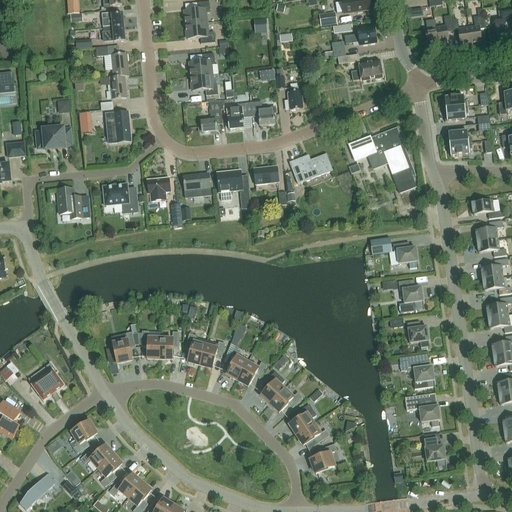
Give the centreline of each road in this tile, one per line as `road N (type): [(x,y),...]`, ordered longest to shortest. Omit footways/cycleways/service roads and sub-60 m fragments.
road 1 (residential): [(431,173),(480,484)]
road 2 (residential): [(416,89),(287,140),(204,153),(182,152),(162,138)]
road 3 (residential): [(104,394),(160,385),(231,405),(291,467),(296,511)]
road 4 (residential): [(104,394),(128,429),(187,480),(278,511)]
road 5 (residential): [(162,138),(128,171),(35,182),(27,189),(27,228)]
road 6 (residential): [(27,228),(39,280),(104,394)]
road 7 (residential): [(0,509),(50,430),(104,394)]
road 8 (residential): [(162,138),(143,0)]
